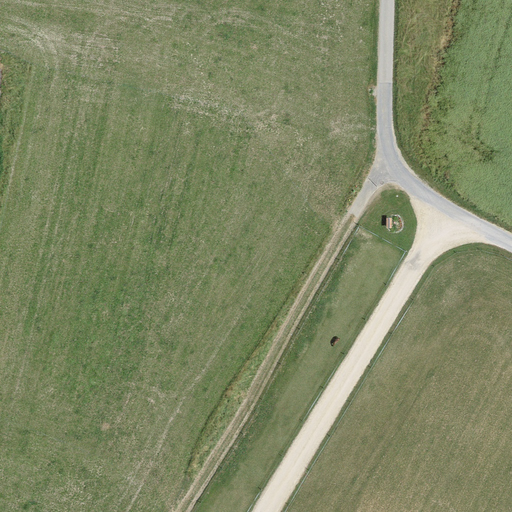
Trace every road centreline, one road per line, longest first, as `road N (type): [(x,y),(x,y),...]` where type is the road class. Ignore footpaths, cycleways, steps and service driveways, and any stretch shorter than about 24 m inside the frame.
road 1 (track): [(268,511),(451,199)]
road 2 (track): [(511,232),(431,188),(390,154),(362,202)]
road 3 (track): [(390,154),(390,0)]
